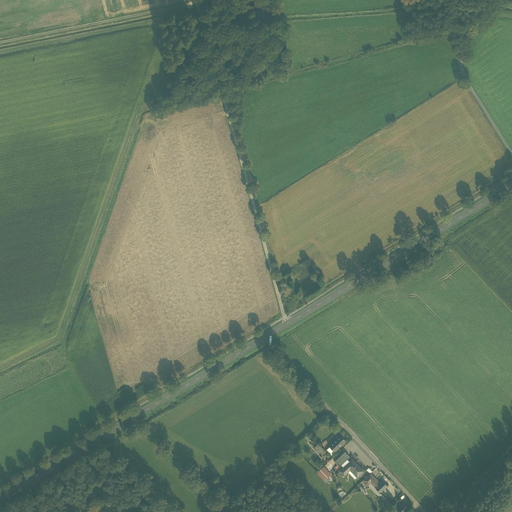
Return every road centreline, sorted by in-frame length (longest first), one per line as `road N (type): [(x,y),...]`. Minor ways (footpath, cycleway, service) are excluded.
road 1 (unclassified): [(196,0),(286,323)]
road 2 (secondary): [(264,337),(0,498)]
road 3 (secondary): [(511,185),(286,323)]
road 4 (unclassified): [(424,511),(264,337)]
road 5 (track): [(0,44),(197,2)]
road 6 (unclassified): [(442,0),(464,76),(511,154)]
